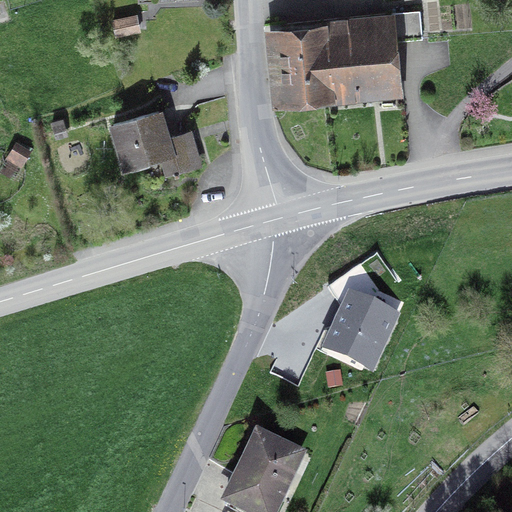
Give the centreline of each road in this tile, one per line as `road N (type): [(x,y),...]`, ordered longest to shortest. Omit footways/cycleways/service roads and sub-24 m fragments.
road 1 (tertiary): [(168,511),(265,288),(275,219)]
road 2 (tertiary): [(0,301),(275,219)]
road 3 (tertiary): [(275,219),(511,170)]
road 4 (tertiary): [(275,219),(256,127),(246,0)]
